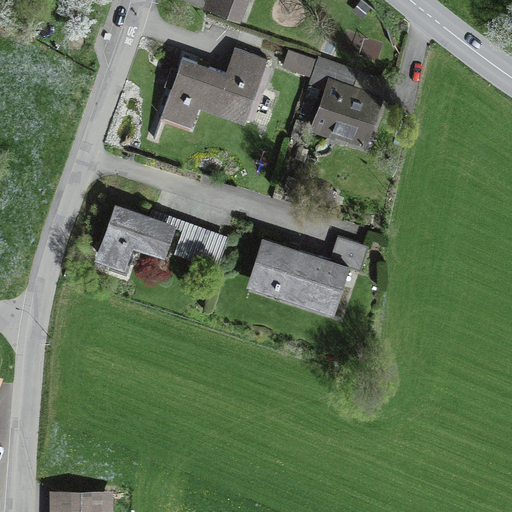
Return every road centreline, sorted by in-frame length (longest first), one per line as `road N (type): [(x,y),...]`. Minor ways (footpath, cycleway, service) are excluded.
road 1 (residential): [(141,0),(67,202),(35,329)]
road 2 (residential): [(35,329),(19,511)]
road 3 (primary): [(408,0),(511,77)]
